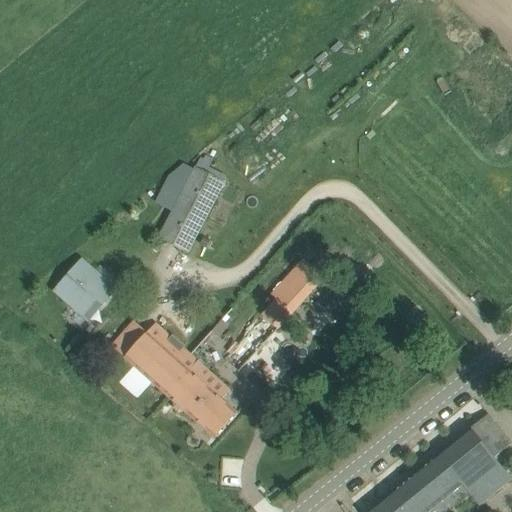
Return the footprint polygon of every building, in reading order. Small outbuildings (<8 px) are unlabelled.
[(159,239),(188,254),(225,183),(206,173),(211,163),(201,158),(159,239)] [(328,267),(319,258),(313,265),(309,262),(276,299),(292,314),(324,278),(320,275),(328,267)] [(106,282),(95,272),(82,261),(56,291),(89,320),(121,284),(112,276),(106,282)] [(226,360),(239,372),(279,328),(265,316),(226,360)] [(116,341),(112,346),(125,358),(169,397),(189,376),(187,375),(199,362),(156,324),(148,333),(134,321),(129,326),(131,328),(118,343),(116,341)] [(189,376),(169,397),(173,401),(173,408),(179,413),(186,412),(200,425),(215,438),(238,413),(222,399),(230,390),(215,377),(199,362),(187,375),(189,376)] [(488,414),(471,428),(494,458),(511,443),(501,430),(488,414)] [(511,479),(494,458),(471,428),(367,511),(447,511),(470,494),(479,506),(511,479)]
